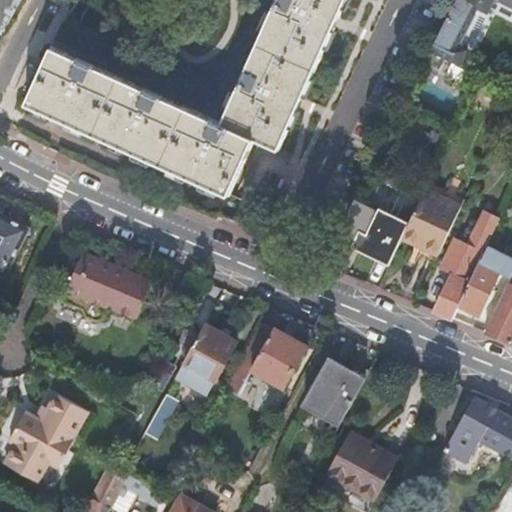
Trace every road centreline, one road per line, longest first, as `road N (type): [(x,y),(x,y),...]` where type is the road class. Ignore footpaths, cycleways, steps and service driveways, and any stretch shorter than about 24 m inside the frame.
road 1 (residential): [(400,0),(270,277)]
road 2 (residential): [(270,277),(93,207),(0,157)]
road 3 (residential): [(511,376),(270,277)]
